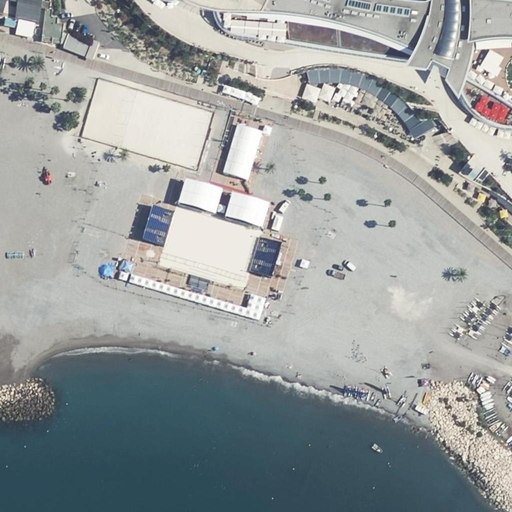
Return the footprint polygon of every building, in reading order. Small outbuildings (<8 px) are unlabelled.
[(35,21),(37,8),(38,1),(38,0),(0,0),(0,13),(3,0),(19,0),(20,0),(18,18),(35,21)] [(511,0),(179,0),(190,5),(213,12),(221,26),(236,33),(402,63),(424,68),(428,60),(436,64),(442,66),(443,80),(457,97),(473,111),(489,121),(501,126),(511,129),(511,0)] [(37,8),(46,9),(48,10),(49,3),(38,1),(37,8)] [(52,10),(48,10),(46,9),(42,38),(62,41),(64,25),(57,24),(57,19),(51,18),(52,10)] [(310,68),(312,82),(321,81),(332,80),(341,81),(351,82),(360,85),(369,89),(378,94),(386,99),(393,104),(400,111),(406,119),(411,127),(416,136),(436,125),(432,115),(422,116),(413,103),(409,99),(395,87),(373,74),(349,67),(341,65),(331,65),(319,66),(310,68)] [(511,198),(506,195),(492,186),(490,190),(500,195),(499,197),(511,208),(511,198)]
